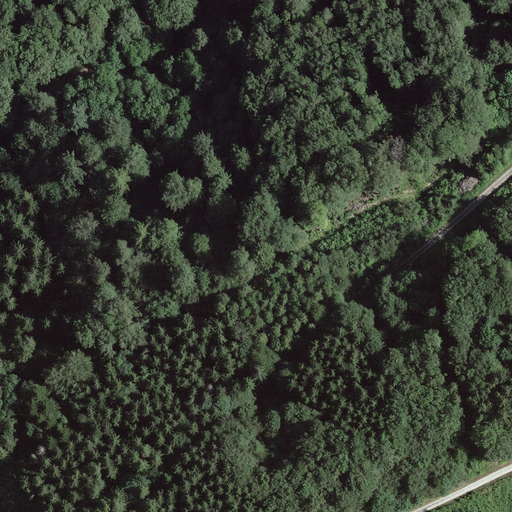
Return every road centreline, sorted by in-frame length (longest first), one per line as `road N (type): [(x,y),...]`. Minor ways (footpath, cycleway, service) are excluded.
road 1 (track): [(67,511),(195,440),(511,159)]
road 2 (track): [(0,151),(66,76),(160,67),(233,0)]
